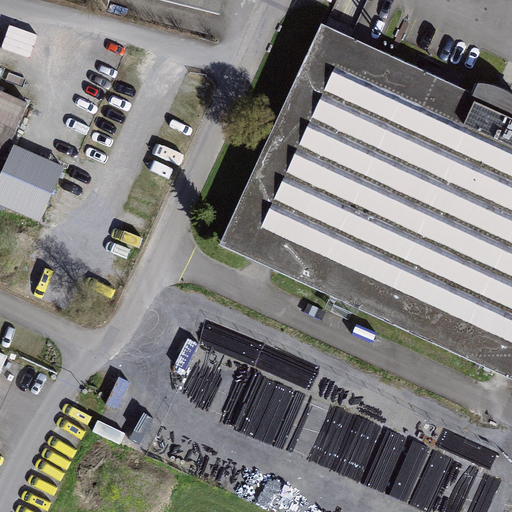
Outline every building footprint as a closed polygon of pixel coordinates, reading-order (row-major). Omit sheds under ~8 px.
[(143,0),(219,18),(223,0),(143,0)] [(473,97),(320,26),(218,245),(511,379),(511,94),(508,91),(497,86),(489,84),(479,83),(473,97)] [(0,161),(27,105),(0,92),(0,161)] [(62,168),(14,147),(0,178),(0,202),(39,220),(62,168)] [(0,383),(10,360),(0,355),(0,383)] [(396,499),(438,511),(486,511),(499,474),(412,446),(396,499)]
